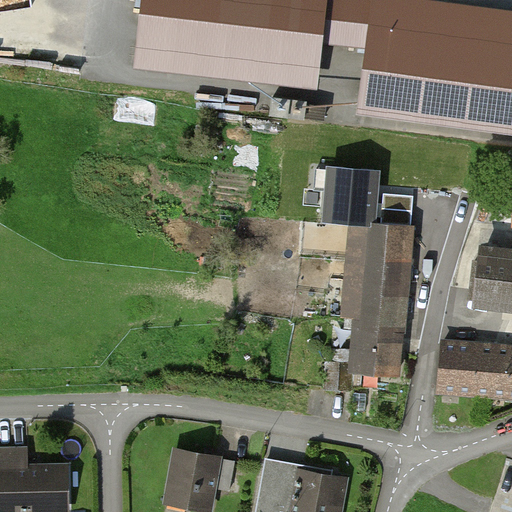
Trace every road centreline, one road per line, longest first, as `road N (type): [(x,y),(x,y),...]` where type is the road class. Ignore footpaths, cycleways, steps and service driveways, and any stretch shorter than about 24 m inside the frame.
road 1 (residential): [(414,456),(383,442),(193,407),(142,404),(110,412)]
road 2 (residential): [(466,202),(433,329),(414,456)]
